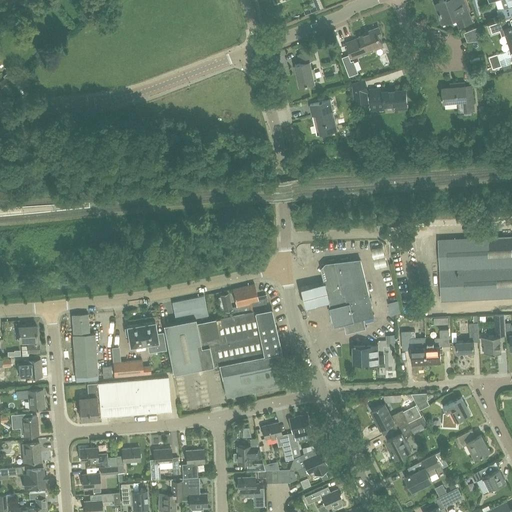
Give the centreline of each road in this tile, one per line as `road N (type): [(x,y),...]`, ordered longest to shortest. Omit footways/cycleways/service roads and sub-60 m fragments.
road 1 (residential): [(0,111),(112,99),(249,51)]
road 2 (residential): [(50,306),(153,296),(286,266)]
road 3 (tertiary): [(286,266),(280,154),(249,51)]
road 4 (residential): [(61,433),(216,416)]
road 5 (tertiary): [(380,511),(321,390)]
road 6 (residential): [(409,30),(407,52),(420,69),(449,68),(459,55),(456,45),(425,30)]
road 7 (tertiary): [(259,48),(382,0)]
road 8 (tertiary): [(321,390),(296,326),(286,266)]
road 9 (residential): [(61,433),(50,306)]
